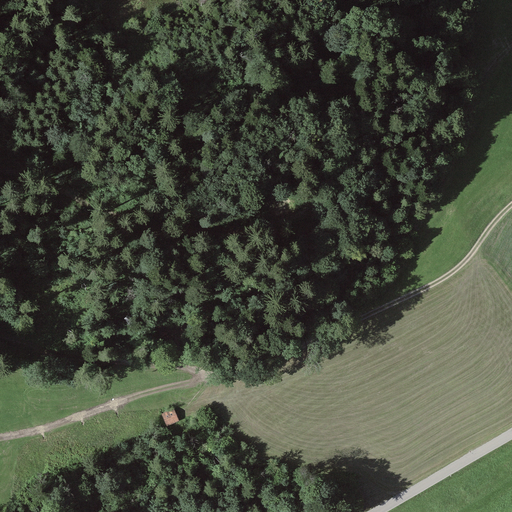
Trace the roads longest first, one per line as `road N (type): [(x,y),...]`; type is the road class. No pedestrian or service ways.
road 1 (track): [(213,378),(250,369),(451,274),(511,205)]
road 2 (track): [(321,196),(456,113),(511,46)]
road 3 (track): [(0,438),(213,378)]
road 4 (track): [(213,378),(51,353),(0,335)]
road 5 (unclassified): [(511,435),(379,511)]
